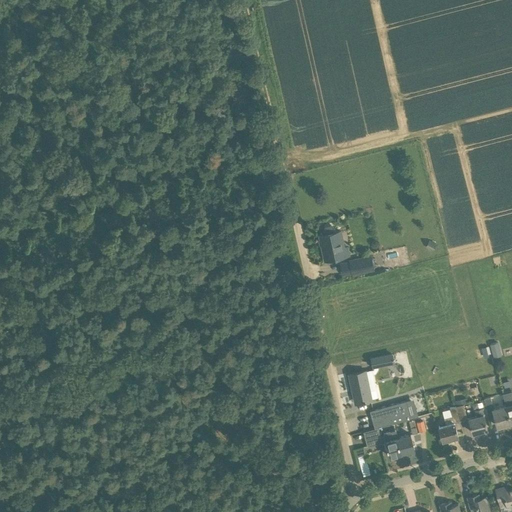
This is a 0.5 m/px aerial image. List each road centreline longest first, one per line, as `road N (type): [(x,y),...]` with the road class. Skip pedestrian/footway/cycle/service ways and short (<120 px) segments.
road 1 (residential): [(354,500),(280,179)]
road 2 (track): [(0,254),(280,179)]
road 3 (track): [(244,0),(280,179)]
road 4 (residential): [(354,500),(511,457)]
